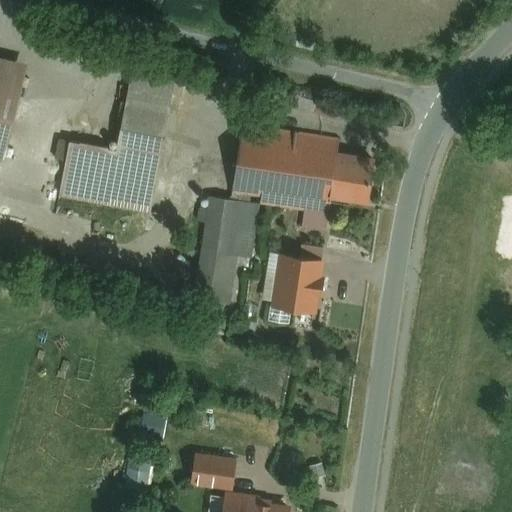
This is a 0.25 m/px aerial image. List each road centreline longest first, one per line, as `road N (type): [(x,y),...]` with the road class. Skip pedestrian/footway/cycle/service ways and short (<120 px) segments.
road 1 (unclassified): [(443,111),(411,93),(42,0)]
road 2 (tertiary): [(363,511),(408,198),(443,111)]
